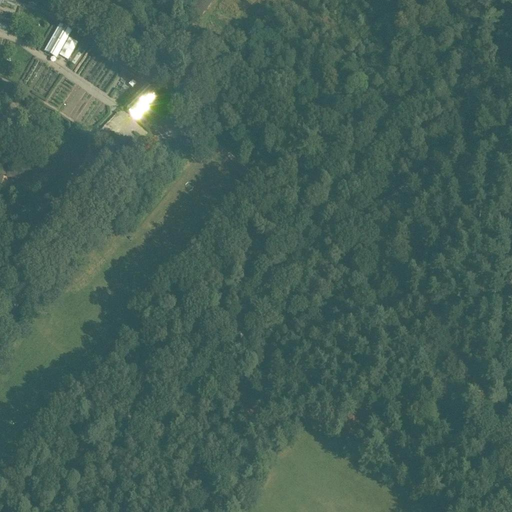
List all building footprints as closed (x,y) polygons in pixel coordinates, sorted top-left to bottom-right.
[(0,0),(0,5),(2,6),(14,10),(16,3),(6,0),(0,0)] [(200,22),(213,5),(206,0),(197,0),(188,12),(200,22)] [(57,60),(73,32),(60,25),(45,53),(57,60)] [(204,59),(210,44),(200,40),(194,54),(204,59)] [(136,97),(124,107),(124,108),(135,119),(146,108),(144,106),(146,105),(148,106),(158,95),(147,85),(136,97)] [(81,176),(83,163),(59,159),(57,172),(81,176)] [(32,180),(34,168),(11,164),(0,162),(0,185),(2,186),(4,176),(32,180)]
